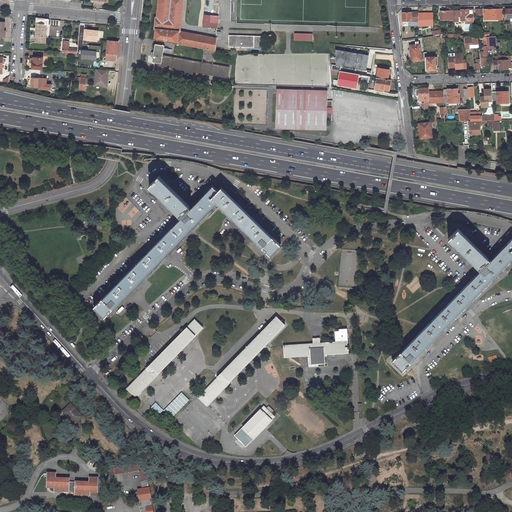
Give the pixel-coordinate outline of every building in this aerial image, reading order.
[(179,32),(182,0),(158,0),(155,40),(164,42),(165,37),(168,38),(167,42),(204,49),(215,51),(216,38),(179,32)] [(473,9),(461,10),(461,11),(460,11),(460,14),(458,14),(457,17),(458,20),(461,20),(473,20),(473,10),(473,9)] [(484,19),(495,19),(500,19),(499,9),(495,9),(484,10),(484,19)] [(417,13),(403,12),(403,21),(412,21),(417,21),(417,14),(417,13)] [(451,12),(440,12),(440,20),(452,20),(451,12)] [(432,26),(432,13),(417,14),(417,21),(417,26),(432,26)] [(218,16),(206,14),(205,27),(217,28),(218,16)] [(34,41),(44,42),(45,23),(57,24),(58,20),(36,17),(34,41)] [(229,49),(261,49),(261,38),(229,38),(229,49)] [(67,41),(62,40),(61,51),(64,52),(76,52),(76,48),(67,48),(67,41)] [(106,40),(105,59),(116,60),(118,41),(106,40)] [(193,73),(227,80),(229,69),(213,66),(212,65),(215,51),(204,49),(201,63),(163,56),(165,47),(155,45),(152,63),(159,64),(158,67),(182,72),(181,76),(180,78),(192,81),(192,78),(193,73)] [(419,45),(409,46),(410,52),(407,52),(408,60),(411,60),(413,62),(421,61),(419,45)] [(365,60),(366,53),(329,46),(330,54),(365,60)] [(97,60),(98,51),(83,50),(82,59),(97,60)] [(455,69),(463,68),(466,68),(466,59),(462,60),(462,57),(464,57),(463,54),(454,54),(454,53),(447,53),(448,57),(449,66),(455,66),(455,69)] [(41,68),(42,57),(32,56),(32,62),(31,62),(31,67),(41,68)] [(510,63),(510,56),(502,56),(500,56),(500,60),(498,60),(493,60),(494,69),(510,68),(510,63)] [(425,71),(436,71),(435,57),(424,58),(425,71)] [(363,74),(364,67),(330,62),(331,70),(339,71),(358,74),(363,74)] [(389,68),(377,66),(376,76),(387,78),(389,68)] [(92,68),(91,85),(101,86),(103,69),(92,68)] [(337,85),(356,88),(358,74),(339,71),(338,79),(334,79),(334,84),(337,84),(337,85)] [(83,88),(85,74),(80,73),(80,77),(76,76),(75,80),(79,81),(78,88),(83,88)] [(42,83),(43,77),(30,76),(30,87),(50,89),(50,85),(50,84),(42,83)] [(374,87),(379,88),(380,87),(388,88),(389,78),(387,78),(376,76),(374,87)] [(328,88),(277,89),(278,128),(329,127),(328,88)] [(428,88),(419,88),(419,100),(425,100),(425,98),(429,98),(428,92),(428,88)] [(458,103),(457,89),(443,89),(443,91),(443,103),(458,103)] [(484,96),(479,97),(480,107),(487,107),(487,101),(492,101),(492,99),(491,92),(491,89),(489,89),(484,90),(484,96)] [(429,103),(443,103),(443,91),(428,92),(429,98),(429,103)] [(508,102),(507,91),(491,92),(492,99),(496,99),(496,103),(508,102)] [(469,110),(469,109),(458,110),(458,121),(461,121),(469,121),(470,121),(469,110)] [(481,115),(475,116),(475,113),(473,113),(473,110),(469,110),(470,121),(481,120),(481,116),(481,115)] [(470,121),(469,121),(469,130),(472,130),(472,134),(479,134),(479,126),(481,126),(481,120),(470,121)] [(428,123),(418,124),(419,132),(420,132),(421,140),(431,139),(430,131),(429,131),(428,123)] [(190,206),(159,175),(148,186),(180,217),(178,219),(94,306),(105,317),(190,230),(203,217),(217,203),(268,254),(279,243),(272,237),(271,237),(220,187),(216,191),(211,186),(192,205),(190,206)] [(386,208),(358,203),(357,209),(385,214),(386,208)] [(511,252),(509,250),(511,246),(511,238),(493,258),(490,260),(458,228),(447,238),(480,271),(478,273),(392,360),(403,370),(488,284),(503,269),(511,260),(511,252)] [(276,316),(196,397),(204,405),(284,325),(276,316)] [(195,319),(127,388),(135,397),(203,327),(195,319)] [(284,358),(311,356),(311,365),(324,365),(324,355),(348,354),(347,351),(350,351),(350,348),(348,347),(347,328),(339,329),(340,332),(335,332),(335,343),(284,346),(284,358)] [(182,392),(164,410),(172,418),(189,400),(182,392)] [(71,405),(64,412),(76,424),(84,417),(71,405)] [(234,435),(245,446),(274,417),(263,406),(234,435)] [(116,475),(139,471),(138,464),(115,468),(116,475)] [(139,489),(141,501),(142,501),(143,511),(152,511),(148,480),(147,470),(139,471),(142,489),(139,489)] [(57,474),(49,474),(49,488),(56,488),(56,492),(78,493),(78,496),(91,496),(91,493),(99,493),(99,486),(99,479),(91,478),(91,483),(77,482),(77,483),(71,483),(71,479),(57,479),(57,474)]
